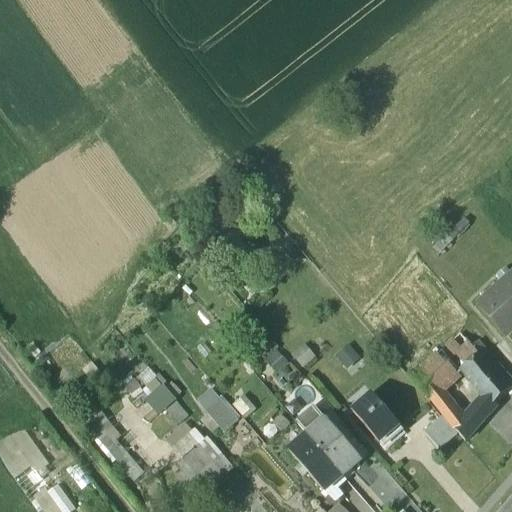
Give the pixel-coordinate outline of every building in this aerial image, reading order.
[(436,246),(443,253),(469,226),(463,220),(447,238),(446,236),(436,246)] [(511,277),(478,307),(505,338),(511,331),(511,277)] [(463,422),(440,394),(463,372),(462,370),(485,353),(478,345),(471,350),(460,336),(411,380),(454,432),(463,422)] [(511,390),(511,383),(485,353),(462,370),(463,372),(484,397),(494,407),(495,406),(511,390)] [(157,420),(169,411),(180,425),(190,418),(152,367),(130,383),(157,420)] [(399,429),(372,397),(352,414),(379,446),(399,429)] [(463,422),(454,432),(466,444),(497,409),(495,406),(494,407),(484,397),(463,422)] [(221,404),(207,416),(224,435),(237,423),(221,404)] [(88,421),(130,486),(144,476),(102,411),(88,421)] [(317,413),(298,429),(308,440),(326,424),(317,413)] [(458,437),(442,419),(424,434),(440,453),(458,437)] [(360,463),(326,424),(308,440),(342,479),(360,463)] [(213,463),(191,438),(173,452),(195,478),(213,463)] [(342,479),(308,440),(290,455),(324,495),(342,479)] [(36,498),(45,511),(77,511),(78,511),(59,483),(36,498)] [(407,509),(409,511),(421,511),(414,503),(407,509)]
